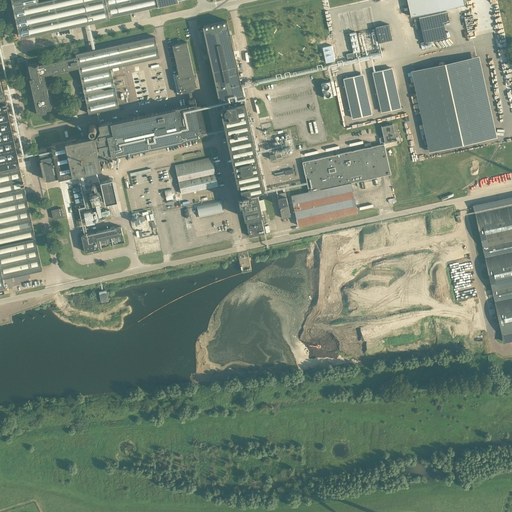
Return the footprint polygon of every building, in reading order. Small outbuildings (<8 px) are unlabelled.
[(12,0),(21,36),(45,31),(75,25),(158,6),(158,7),(178,2),(177,0),(12,0)] [(407,0),(411,16),(465,4),(463,0),(407,0)] [(449,21),(447,11),(413,19),(416,29),(421,28),(424,42),(446,37),(443,23),(449,21)] [(266,232),(270,231),(269,225),(264,226),(262,214),(261,210),(266,209),(264,199),(259,200),(257,191),(264,189),(245,101),(244,97),(237,65),(227,20),(203,26),(220,103),(221,106),(240,194),(239,194),(241,203),(242,203),(249,236),(266,232)] [(389,24),(375,27),(379,42),(392,39),(389,24)] [(360,50),(356,31),(349,33),(353,51),(360,50)] [(109,109),(109,112),(119,109),(119,107),(110,67),(159,57),(155,36),(76,54),(76,56),(79,67),(89,113),(109,109)] [(187,42),(172,45),(178,73),(175,74),(180,93),(189,91),(190,98),(193,98),(191,91),(194,90),(193,89),(195,89),(194,88),(196,87),(195,86),(197,86),(194,74),(187,42)] [(331,45),(322,47),(326,62),(335,60),(331,45)] [(53,73),(53,75),(60,73),(60,71),(79,67),(76,56),(38,65),(38,63),(36,63),(36,62),(29,64),(30,69),(27,70),(29,78),(30,78),(30,80),(35,101),(38,114),(46,112),(46,110),(51,109),(44,75),(53,73)] [(477,60),(413,74),(431,152),(494,138),(477,60)] [(400,108),(391,68),(373,71),(382,112),(400,108)] [(371,114),(362,74),(344,78),(353,118),(371,114)] [(322,98),(336,95),(333,80),(319,83),(322,98)] [(112,121),(113,129),(118,150),(119,154),(146,147),(182,139),(196,136),(197,137),(203,136),(203,133),(206,132),(200,105),(199,102),(196,103),(195,97),(193,98),(190,98),(188,99),(189,105),(175,108),(112,122),(112,121)] [(5,100),(0,101),(0,286),(5,286),(3,276),(41,267),(42,267),(6,107),(7,107),(7,106),(6,106),(6,104),(6,103),(5,103),(5,100)] [(52,146),(39,149),(41,158),(42,160),(40,160),(44,178),(45,178),(46,180),(59,177),(59,179),(72,176),(84,173),(83,172),(102,168),(100,158),(119,154),(118,150),(113,129),(112,121),(99,124),(100,127),(97,127),(97,126),(96,126),(96,125),(95,125),(95,124),(94,124),(93,124),(92,124),(91,124),(91,125),(90,125),(89,126),(89,127),(88,128),(88,129),(89,130),(89,131),(90,131),(90,132),(91,132),(91,133),(92,133),(93,133),(94,133),(94,135),(76,139),(76,138),(64,141),(51,144),(52,146)] [(393,124),(390,124),(381,126),(385,143),(397,140),(397,139),(396,139),(393,124)] [(273,153),(290,149),(288,140),(283,141),(283,138),(276,139),(276,141),(266,143),(268,150),(272,149),(273,153)] [(390,174),(384,144),(302,162),(309,191),(351,182),(390,174)] [(175,165),(181,193),(218,185),(212,157),(175,165)] [(351,182),(309,191),(291,195),(298,225),(358,212),(351,182)] [(171,189),(165,190),(166,200),(173,199),(171,189)] [(279,198),(278,198),(279,205),(282,218),(291,216),(288,203),(286,196),(286,193),(278,194),(279,198)] [(511,196),(473,205),(497,313),(503,341),(511,339),(511,196)] [(224,212),(221,199),(197,205),(199,218),(224,212)] [(51,210),(53,219),(64,217),(62,208),(51,210)] [(107,210),(107,209),(105,210),(105,211),(84,216),(85,220),(106,215),(106,216),(108,215),(108,214),(110,214),(109,210),(107,210)] [(121,226),(109,229),(81,235),(85,252),(101,249),(100,242),(111,240),(123,237),(121,226)]
